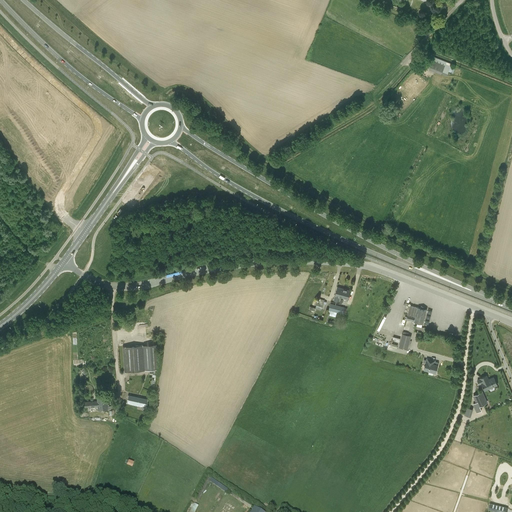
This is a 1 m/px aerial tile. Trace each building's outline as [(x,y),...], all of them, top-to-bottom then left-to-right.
[(441,74),(441,73),(447,75),(451,64),(434,57),(432,60),(429,70),(434,72),(441,74)] [(337,287),(335,296),(333,300),(339,302),(340,297),(349,299),(351,290),(337,287)] [(317,303),(316,307),(322,309),(324,300),(317,298),(316,301),(317,301),(316,303),(317,303)] [(331,313),(336,314),(336,312),(343,313),(346,313),(347,308),(345,307),(330,303),(329,309),(328,309),(328,312),(327,312),(325,321),(327,321),(329,315),(331,315),(331,313)] [(421,306),(420,308),(418,308),(418,307),(410,305),(407,317),(405,316),(404,319),(406,319),(412,321),(412,322),(414,322),(414,321),(423,323),(426,310),(424,309),(424,307),(421,306)] [(402,334),(399,347),(408,349),(411,336),(408,335),(408,333),(403,331),(403,333),(402,333),(402,334)] [(143,345),(123,346),(124,372),(144,370),(143,345)] [(426,363),(425,366),(424,366),(424,368),(424,369),(424,370),(436,373),(438,365),(434,364),(435,360),(427,358),(427,360),(424,359),(423,362),(426,363)] [(480,379),(477,380),(479,384),(482,383),(482,384),(485,390),(497,385),(493,377),(488,379),(487,375),(480,378),(480,379)] [(487,403),(485,398),(482,391),(473,396),(476,402),(473,404),(476,412),(481,410),(480,406),(487,403)] [(82,407),(97,406),(98,410),(107,409),(107,406),(106,393),(97,394),(97,401),(82,402),(82,407)] [(146,408),(148,399),(139,397),(128,395),(126,403),(146,408)] [(227,493),(229,490),(212,478),(210,481),(227,493)] [(489,503),(488,509),(499,511),(506,511),(508,508),(489,503)]
